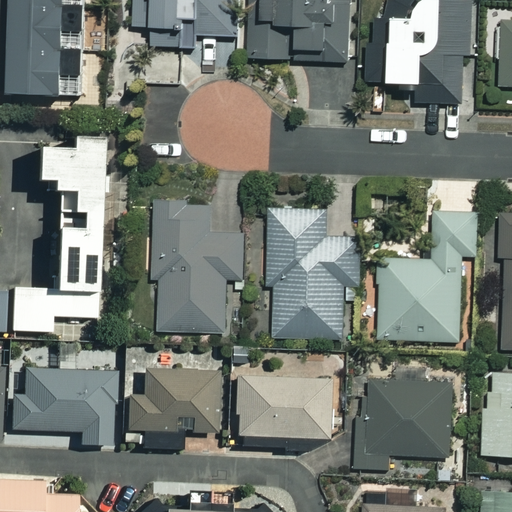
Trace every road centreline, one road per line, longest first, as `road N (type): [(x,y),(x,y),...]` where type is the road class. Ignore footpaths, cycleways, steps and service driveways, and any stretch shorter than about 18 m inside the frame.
road 1 (residential): [(0,460),(278,470),(308,493),(313,511)]
road 2 (residential): [(225,127),(286,149),(511,155)]
